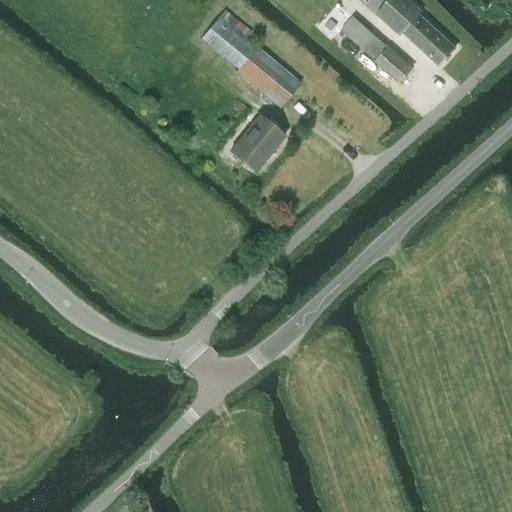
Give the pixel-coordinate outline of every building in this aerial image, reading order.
[(422,12),(408,0),(390,0),(377,14),(400,35),(403,32),(439,66),(456,48),(419,15),(422,12)] [(483,2),(479,8),(485,12),(489,7),(483,2)] [(413,70),(388,47),(354,16),(341,30),(375,62),(376,61),(400,84),(413,70)] [(219,18),(201,40),(238,70),(236,72),(280,108),(300,83),(248,41),(219,18)] [(284,137),(258,117),(230,152),(255,172),(284,137)]
